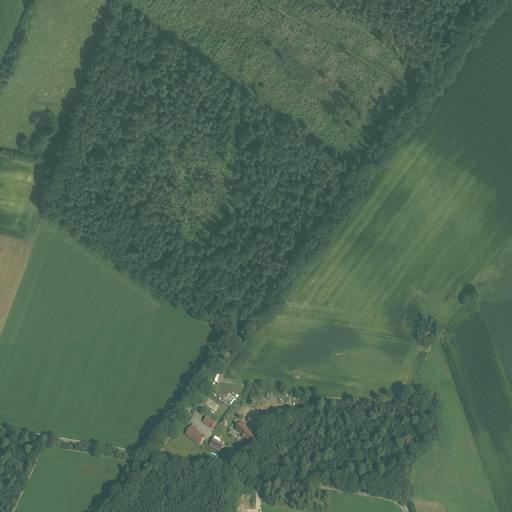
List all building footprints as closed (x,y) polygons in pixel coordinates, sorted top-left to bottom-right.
[(230,394),(218,385),(213,393),(219,397),(224,401),(230,394)] [(216,423),(208,417),(204,422),(212,429),(216,423)] [(198,428),(193,425),(186,435),(200,446),(205,438),(196,431),(198,428)] [(248,431),(247,431),(243,438),(251,443),(256,436),(250,433),(248,431)] [(214,436),(208,446),(220,452),(224,445),(218,442),(219,439),(214,436)]
